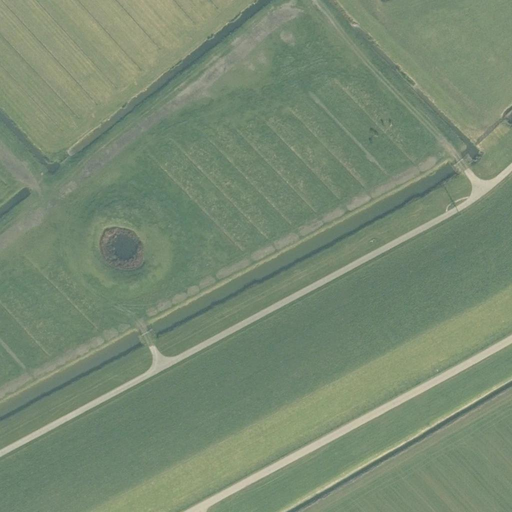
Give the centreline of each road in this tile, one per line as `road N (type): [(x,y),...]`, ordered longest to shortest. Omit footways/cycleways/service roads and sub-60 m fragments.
road 1 (unclassified): [(511,165),(445,215),(0,452)]
road 2 (unclassified): [(190,511),(511,337)]
